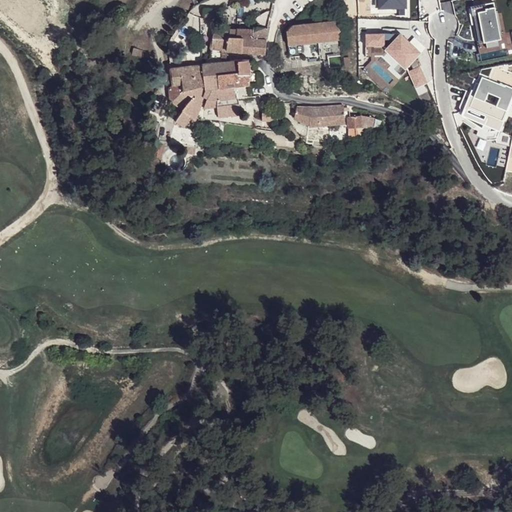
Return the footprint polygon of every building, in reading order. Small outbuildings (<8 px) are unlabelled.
[(469,6),(477,50),(499,46),(497,35),(502,34),(497,10),(496,11),(494,1),(469,6)] [(216,15),(216,6),(202,5),(202,15),(216,15)] [(340,22),(339,17),(291,22),(284,29),(286,42),(339,39),(340,28),(340,22)] [(228,27),(212,25),(208,46),(224,47),(228,27)] [(234,27),(228,27),(224,47),(263,52),(266,26),(251,25),(251,27),(234,26),(234,27)] [(423,50),(401,30),(385,44),(405,66),(423,50)] [(385,33),(364,33),(364,44),(385,44),(385,33)] [(248,81),(246,57),(200,62),(200,64),(168,66),(170,82),(179,81),(181,86),(169,98),(179,107),(171,118),(180,123),(185,114),(193,117),(195,105),(197,93),(199,85),(203,84),(205,97),(213,97),(235,95),(234,82),(248,81)] [(419,65),(408,69),(414,85),(428,82),(419,65)] [(511,93),(511,86),(482,75),(474,94),(508,108),(511,93)] [(179,81),(170,82),(163,91),(169,98),(181,86),(179,81)] [(250,94),(248,81),(234,82),(235,95),(250,94)] [(197,93),(195,105),(214,104),(213,97),(205,97),(203,84),(199,85),(197,93)] [(508,108),(474,94),(464,110),(501,127),(508,108)] [(236,102),(235,95),(213,97),(214,104),(236,102)] [(314,105),(294,103),(292,114),(305,122),(305,124),(343,121),(343,114),(342,107),(342,102),(314,105)] [(276,117),(275,109),(260,109),(260,117),(276,117)] [(367,113),(359,113),(349,113),(345,114),(346,125),(359,125),(369,125),(367,113)] [(376,113),(367,113),(369,125),(376,125),(376,113)]
